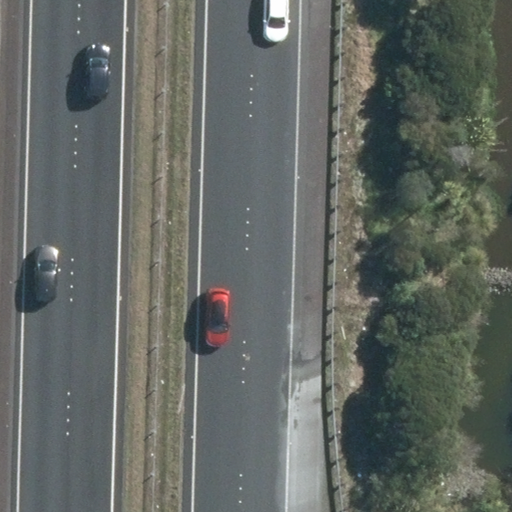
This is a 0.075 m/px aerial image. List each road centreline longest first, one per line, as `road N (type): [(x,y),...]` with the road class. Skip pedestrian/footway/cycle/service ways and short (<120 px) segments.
road 1 (motorway): [(44,511),(61,0)]
road 2 (motorway): [(271,0),(258,511)]
